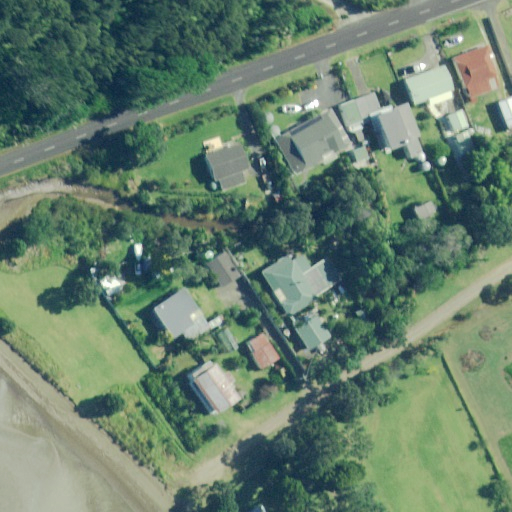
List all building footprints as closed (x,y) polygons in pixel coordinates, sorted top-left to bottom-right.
[(490,59),(485,45),(450,58),(465,99),(500,86),(490,59)] [(449,90),(440,66),(401,80),(410,104),(425,99),(428,106),(452,97),(449,90)] [(376,110),(369,93),(336,108),(345,129),(368,119),(382,152),(402,143),(407,154),(419,149),(413,136),(417,134),(404,103),(388,110),(386,106),(376,110)] [(511,128),(511,105),(509,97),(494,103),(505,131),(511,128)] [(465,126),(458,111),(446,116),(452,131),(465,126)] [(347,145),(330,112),(272,141),(290,176),(319,161),(321,165),(334,158),(332,153),(347,145)] [(245,170),(235,144),(202,157),(210,179),(214,178),(219,192),(242,183),(238,172),(245,170)] [(366,160),(362,148),(347,153),(351,165),(366,160)] [(432,214),(428,201),(411,207),(415,220),(432,214)] [(237,276),(222,252),(203,264),(218,287),(237,276)] [(308,269),(298,254),(267,274),(291,312),(315,297),(313,295),(338,279),(325,258),(308,269)] [(127,285),(120,270),(113,273),(99,280),(106,295),(127,285)] [(207,328),(180,288),(148,309),(168,339),(179,331),(186,342),(207,328)] [(224,323),(216,314),(208,321),(217,330),(224,323)] [(327,336),(313,315),(293,329),(307,350),(327,336)] [(236,347),(226,329),(216,334),(226,353),(236,347)] [(275,359),(260,333),(243,343),(258,368),(275,359)] [(216,375),(208,363),(183,381),(208,416),(233,399),(223,384),(227,380),(221,371),(216,375)]
